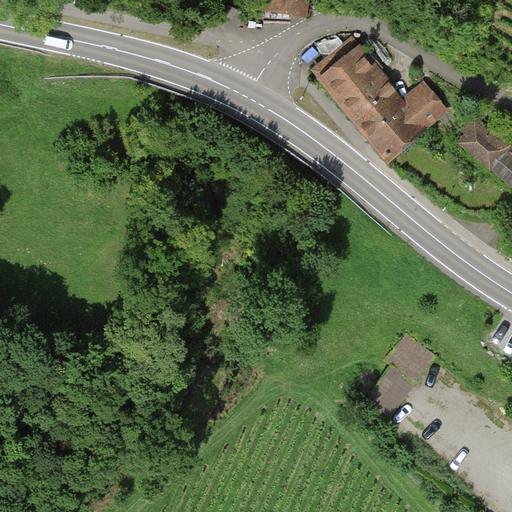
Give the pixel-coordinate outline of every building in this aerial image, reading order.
[(312,20),(313,0),(272,0),(271,18),(312,20)] [(366,53),(329,84),(400,169),(458,120),(431,87),(410,105),(366,53)] [(511,160),(511,151),(480,131),(466,153),(501,177),(511,160)] [(412,340),(393,365),(421,387),(441,362),(412,340)] [(416,400),(392,382),(376,403),(400,421),(416,400)]
